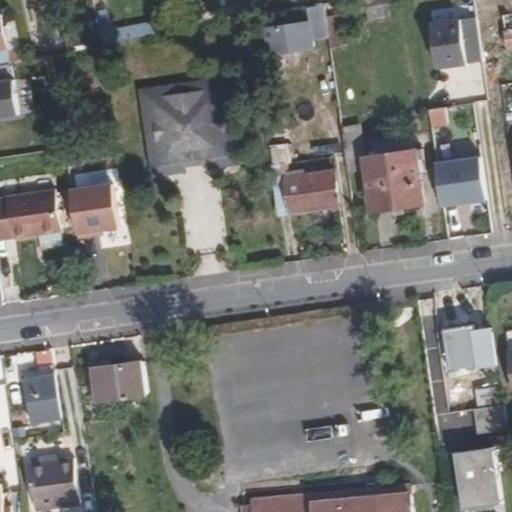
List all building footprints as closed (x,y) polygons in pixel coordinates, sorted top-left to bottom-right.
[(275,47),(329,45),(328,8),(273,10),(275,47)] [(438,65),(483,61),(479,14),(434,18),(438,65)] [(0,17),(0,51),(10,49),(2,17),(0,17)] [(60,23),(65,48),(96,43),(91,18),(60,23)] [(0,67),(13,64),(10,49),(0,51),(0,67)] [(240,169),(227,77),(136,90),(150,183),(186,178),(186,172),(206,169),(207,175),(240,169)] [(434,126),(450,123),(447,106),(432,108),(434,126)] [(273,168),(289,166),(282,119),(266,122),(273,168)] [(6,123),(0,124),(0,157),(13,154),(6,123)] [(366,158),(374,212),(423,204),(415,151),(366,158)] [(488,153),(440,156),(443,203),(491,200),(488,153)] [(333,174),(285,181),(290,215),(338,208),(333,174)] [(73,183),(79,235),(125,230),(119,178),(73,183)] [(56,193),(47,194),(53,234),(61,233),(56,193)] [(0,240),(53,234),(47,194),(7,199),(0,200),(0,240)] [(445,336),(449,367),(488,361),(484,330),(445,336)] [(100,370),(109,369),(108,361),(98,363),(100,370)] [(149,395),(144,363),(109,369),(100,370),(94,372),(98,404),(149,395)] [(62,420),(56,375),(26,380),(33,425),(62,420)] [(482,382),(485,400),(496,398),(493,380),(482,382)] [(504,453),(496,398),(485,400),(493,454),(504,453)] [(75,457),(61,459),(31,463),(38,509),(82,503),(75,457)] [(413,511),(409,484),(252,499),(253,511),(413,511)] [(0,511),(9,511),(9,510),(2,511),(0,503),(0,511)]
